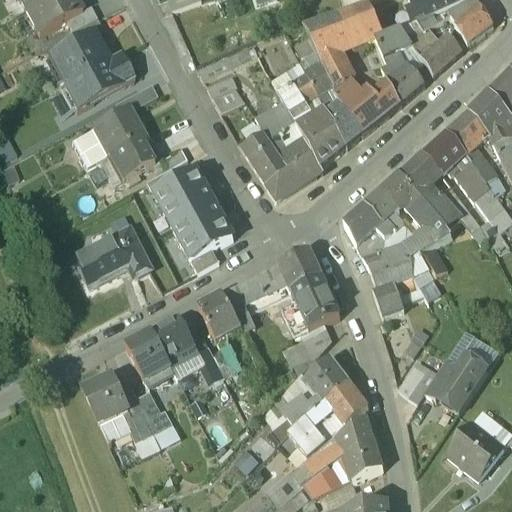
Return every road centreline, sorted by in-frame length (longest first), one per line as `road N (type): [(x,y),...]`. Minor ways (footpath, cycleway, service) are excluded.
road 1 (residential): [(291,240),(234,283),(0,397)]
road 2 (residential): [(323,220),(393,396),(409,511)]
road 3 (residential): [(141,0),(209,133),(291,240)]
road 4 (residential): [(511,35),(356,197),(323,220)]
